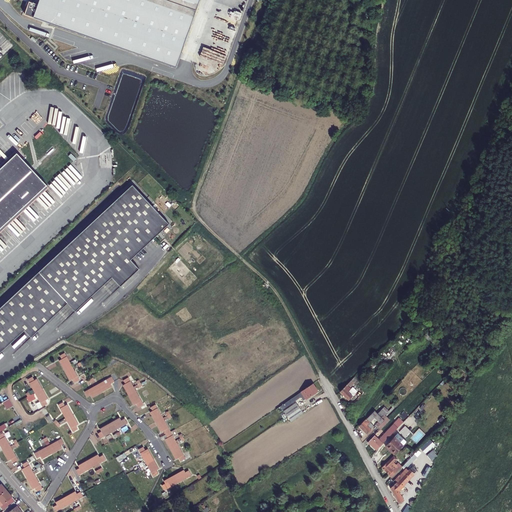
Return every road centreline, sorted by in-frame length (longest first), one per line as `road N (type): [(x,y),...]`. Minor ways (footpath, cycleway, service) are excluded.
road 1 (track): [(269,281),(192,211),(266,0)]
road 2 (residential): [(395,511),(269,281)]
road 3 (unknown): [(0,375),(102,314),(168,247)]
road 4 (residential): [(71,393),(35,366),(10,384),(27,420),(55,406)]
